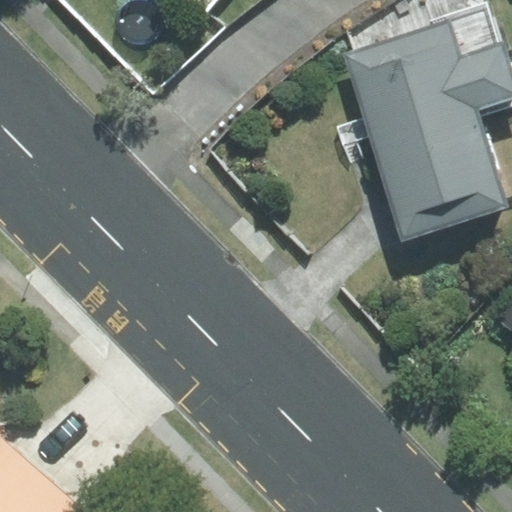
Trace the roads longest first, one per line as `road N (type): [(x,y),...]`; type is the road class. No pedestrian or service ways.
road 1 (residential): [(0,115),(388,511)]
road 2 (unknown): [(75,192),(229,44),(289,0)]
